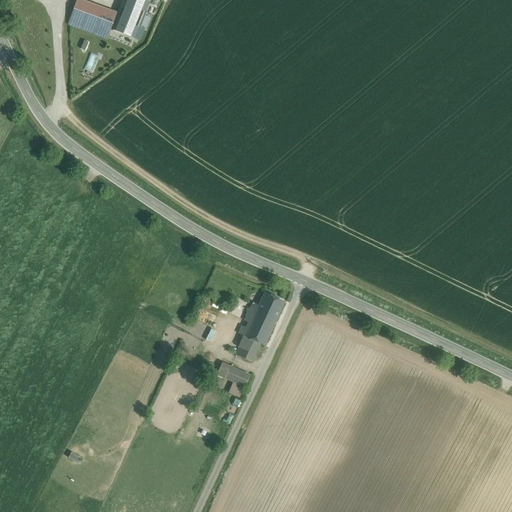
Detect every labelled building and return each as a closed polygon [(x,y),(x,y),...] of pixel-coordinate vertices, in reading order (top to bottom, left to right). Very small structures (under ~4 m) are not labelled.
[(148,2),(142,0),(122,0),(123,0),(112,28),(134,37),(148,2)] [(109,24),(75,11),(71,23),(105,36),(109,24)] [(284,302),(264,293),(260,303),(257,302),(256,304),(258,305),(257,309),(277,319),(284,302)] [(242,316),(247,305),(239,301),(234,312),(242,316)] [(253,303),(238,333),(245,336),(237,355),(252,362),(260,344),(264,346),(277,319),(257,309),(258,305),(256,304),(253,303)] [(224,364),(218,375),(225,378),(230,367),(224,364)] [(249,376),(230,367),(225,378),(244,387),(249,376)] [(79,462),(82,457),(72,451),(69,457),(79,462)]
